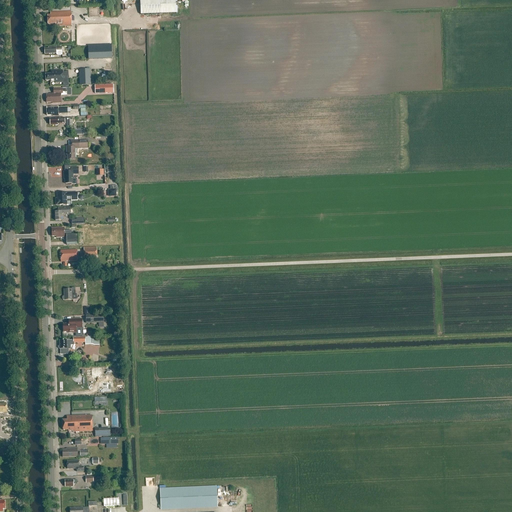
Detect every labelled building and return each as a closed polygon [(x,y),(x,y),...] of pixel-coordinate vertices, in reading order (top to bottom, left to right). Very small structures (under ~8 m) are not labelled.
[(139,0),(140,15),(177,14),(176,0),(139,0)] [(50,13),(50,15),(47,16),(48,24),(55,24),(55,26),(59,26),(71,26),(71,12),(50,13)] [(112,45),(88,45),(89,59),(112,59),(112,45)] [(62,56),(62,49),(63,49),(63,47),(49,48),(48,49),(44,49),(45,54),(56,54),(57,56),(62,56)] [(90,70),(79,70),(80,86),(91,85),(90,70)] [(68,72),(66,72),(64,72),(64,71),(63,71),(51,71),(52,74),(46,75),(46,81),(50,81),(50,82),(55,82),(55,83),(63,83),(63,86),(69,86),(68,72)] [(54,94),(51,94),(51,95),(46,95),(46,103),(52,103),(52,104),(61,103),(61,96),(67,96),(67,89),(54,89),(54,91),(54,94)] [(59,116),(59,114),(67,114),(67,108),(46,108),(47,116),(53,116),(59,116)] [(75,160),(75,149),(88,149),(88,141),(70,142),(71,147),(66,147),(66,153),(67,153),(67,161),(75,160)] [(70,172),(63,172),(64,177),(64,184),(71,184),(71,185),(77,184),(77,181),(75,179),(72,179),(72,175),(78,175),(78,168),(70,168),(70,172)] [(77,192),(57,193),(57,205),(71,205),(71,197),(78,197),(77,192)] [(58,209),(58,212),(55,212),(55,221),(62,221),(61,213),(70,213),(70,209),(58,209)] [(64,229),(52,229),(52,237),(56,236),(56,238),(66,238),(66,245),(78,245),(78,234),(71,235),(71,231),(64,231),(64,229)] [(84,247),(84,260),(94,260),(94,261),(97,261),(97,247),(84,247)] [(77,250),(61,251),(61,262),(77,261),(77,250)] [(64,301),(76,300),(77,300),(77,294),(75,294),(75,288),(72,288),(72,289),(64,289),(64,296),(63,297),(62,298),(62,299),(63,300),(64,301)] [(103,314),(86,315),(86,324),(99,323),(99,328),(104,327),(103,314)] [(63,325),(64,333),(68,332),(68,333),(77,333),(76,329),(83,329),(82,320),(69,320),(69,324),(63,325)] [(92,345),(91,338),(73,338),(73,341),(67,342),(66,341),(60,341),(60,346),(59,346),(59,347),(59,348),(59,349),(60,349),(61,349),(61,352),(62,352),(63,353),(63,354),(68,354),(68,352),(69,352),(69,351),(68,350),(68,349),(70,349),(70,345),(74,344),(74,343),(85,343),(85,345),(92,345)] [(70,378),(69,378),(69,382),(70,382),(70,383),(80,383),(80,385),(87,384),(86,376),(88,376),(88,375),(93,375),(104,375),(104,367),(92,367),(93,370),(88,370),(76,371),(76,373),(70,373),(70,378)] [(63,421),(63,427),(62,427),(62,429),(63,429),(63,430),(68,430),(68,431),(72,431),(73,432),(93,431),(92,415),(67,416),(67,420),(63,421)] [(95,437),(110,437),(110,428),(95,429),(95,437)] [(105,444),(105,448),(116,448),(116,437),(99,438),(99,444),(105,444)] [(68,450),(62,450),(63,458),(77,457),(77,449),(68,449),(68,450)] [(78,461),(67,461),(67,469),(77,469),(77,472),(84,472),(83,467),(79,467),(78,461)] [(159,489),(160,510),(217,507),(216,486),(159,489)] [(102,499),(102,506),(119,506),(119,498),(102,499)]
